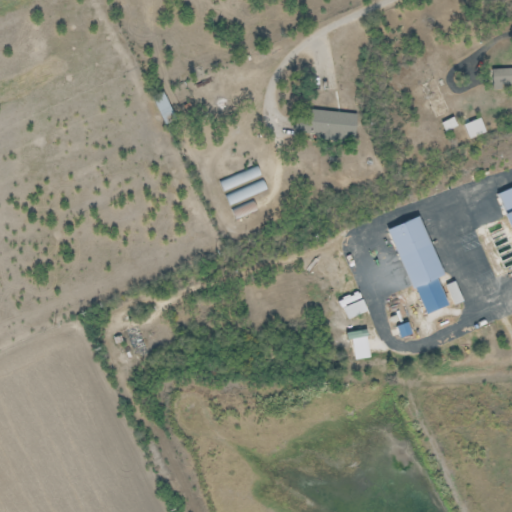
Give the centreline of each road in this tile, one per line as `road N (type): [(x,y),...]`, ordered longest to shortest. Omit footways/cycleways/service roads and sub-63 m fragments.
road 1 (residential): [(0,362),(157,295),(411,229),(472,239),(511,234)]
road 2 (residential): [(393,0),(329,30),(280,73),(276,196)]
